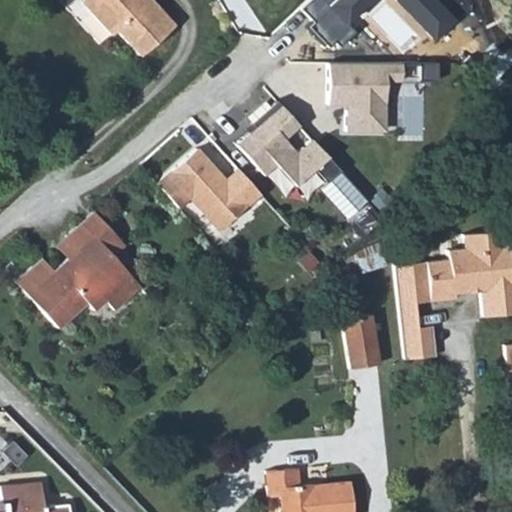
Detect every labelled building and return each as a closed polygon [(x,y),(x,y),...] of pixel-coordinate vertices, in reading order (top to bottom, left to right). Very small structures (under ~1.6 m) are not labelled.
[(178,28),(155,4),(151,7),(144,0),(89,0),(84,4),(114,37),(120,32),(143,58),(178,28)] [(427,0),(300,0),(294,6),(329,43),(354,20),(390,57),(438,11),(427,0)] [(379,55),(320,52),(317,96),(339,97),(337,125),(375,127),(379,55)] [(277,101),(252,122),(257,129),(237,145),(264,176),(276,166),(294,187),(313,171),(325,184),(339,172),(311,139),(295,153),(282,138),(297,125),(277,101)] [(193,145),(151,180),(173,206),(183,198),(210,229),(254,192),(232,166),(219,176),(193,145)] [(12,279),(54,326),(83,301),(90,309),(102,299),(110,308),(136,285),(107,254),(103,250),(116,239),(90,209),(62,233),(76,249),(65,259),(63,257),(49,270),(37,256),(12,279)] [(51,243),(63,257),(65,259),(76,249),(62,233),(51,243)] [(488,244),(487,233),(458,236),(460,250),(444,252),(445,261),(425,263),(425,266),(429,304),(455,301),(454,295),(465,293),(465,288),(477,287),(478,292),(480,318),(511,314),(511,289),(509,289),(507,274),(502,275),(499,243),(488,244)] [(498,233),(487,233),(488,244),(499,243),(498,233)] [(107,254),(120,243),(116,239),(103,250),(107,254)] [(505,243),(499,243),(502,275),(507,274),(505,243)] [(413,305),(429,304),(425,266),(394,269),(397,296),(412,295),(413,305)] [(413,305),(412,295),(397,296),(401,334),(416,332),(413,305)] [(337,319),(347,366),(376,361),(367,314),(337,319)] [(416,332),(401,334),(404,362),(435,358),(432,330),(416,332)] [(261,470),(263,482),(264,496),(276,495),(277,511),(347,511),(344,480),(298,484),(296,466),(261,470)] [(65,511),(65,507),(42,507),(40,486),(0,487),(0,511),(65,511)]
